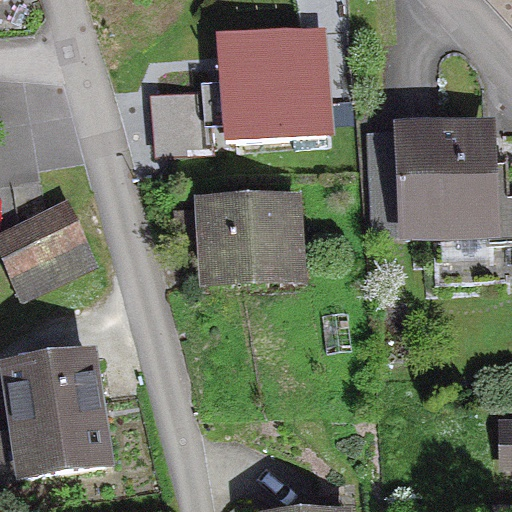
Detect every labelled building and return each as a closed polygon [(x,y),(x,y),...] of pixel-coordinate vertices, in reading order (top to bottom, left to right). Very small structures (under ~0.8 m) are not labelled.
[(323,29),(221,35),(227,136),(329,130),(323,29)] [(484,181),(483,141),(399,144),(403,236),(484,233),(485,250),(511,249),(511,203),(503,204),(502,181),(484,181)] [(288,209),(201,213),(206,288),(291,285),(288,209)] [(89,270),(62,213),(0,245),(0,267),(17,305),(89,270)] [(20,483),(100,471),(84,363),(4,375),(20,483)]
